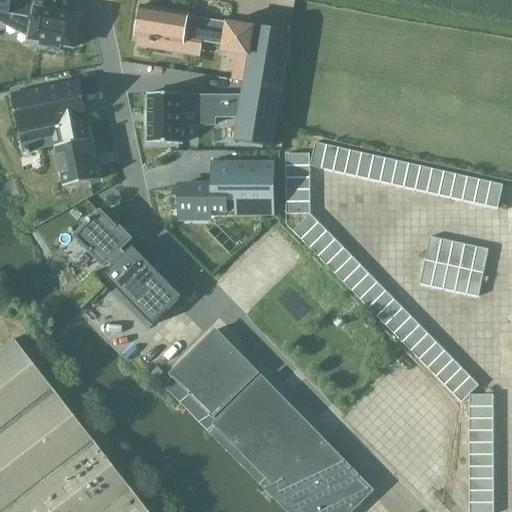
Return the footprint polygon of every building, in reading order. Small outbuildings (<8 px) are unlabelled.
[(0,0),(0,13),(28,18),(27,22),(30,22),(27,40),(40,42),(39,46),(58,49),(58,45),(71,48),(77,17),(51,12),(53,0),(0,0)] [(153,42),(153,41),(189,47),(190,41),(221,46),(221,52),(243,56),(238,81),(243,82),(280,88),(290,32),(248,25),(247,28),(227,24),(227,23),(186,17),(187,14),(139,6),(138,12),(134,15),(132,28),(135,31),(134,38),(150,40),(149,42),(153,42)] [(511,67),(501,66),(490,132),(511,136),(511,67)] [(76,82),(79,81),(79,80),(10,94),(11,96),(13,95),(21,133),(59,125),(63,145),(54,147),(54,149),(55,148),(63,186),(62,187),(62,188),(98,181),(97,179),(94,167),(90,167),(89,159),(92,158),(89,141),(89,140),(86,140),(81,117),(72,119),(69,109),(81,106),(76,82)] [(180,144),(180,110),(211,110),(211,118),(237,118),(233,146),(270,152),(280,88),(243,82),(241,97),(180,96),(180,95),(146,94),(146,144),(180,144)] [(315,143),(309,167),(321,169),(326,146),(315,143)] [(326,146),(321,169),(332,172),(338,148),(326,146)] [(338,148),(332,172),(344,174),(349,151),(338,148)] [(349,151),(344,174),(355,177),(361,153),(349,151)] [(361,153),(355,177),(367,179),(372,156),(361,153)] [(309,155),(285,155),(285,167),(309,167),(309,155)] [(372,156),(367,179),(379,182),(384,159),(372,156)] [(384,159),(379,182),(390,185),(395,161),(384,159)] [(395,161),(390,185),(402,187),(407,164),(395,161)] [(260,217),(274,217),(274,163),(211,163),(211,165),(215,165),(215,186),(179,186),(179,213),(196,213),(196,216),(210,216),(210,213),(226,213),(226,202),(260,202),(260,217)] [(407,164),(402,187),(413,190),(418,166),(407,164)] [(418,166),(413,190),(425,192),(430,169),(418,166)] [(309,167),(285,167),(285,179),(309,179),(309,167)] [(430,169),(425,192),(436,195),(441,171),(430,169)] [(441,171),(436,195),(448,197),(453,174),(441,171)] [(453,174),(448,197),(459,200),(464,177),(453,174)] [(464,177),(459,200),(471,203),(476,179),(464,177)] [(309,179),(285,179),(285,191),(309,191),(309,179)] [(476,179),(471,203),(482,205),(487,182),(476,179)] [(487,182),(482,205),(494,208),(499,184),(487,182)] [(309,191),(285,191),(285,203),(309,203),(309,191)] [(309,203),(285,203),(285,215),(309,215),(309,203)] [(111,267),(102,276),(152,326),(181,298),(131,247),(124,254),(120,250),(130,240),(115,225),(114,227),(100,213),(90,222),(88,219),(86,222),(88,224),(74,238),(103,267),(106,263),(111,267)] [(318,224),(309,215),(292,232),(301,240),(318,224)] [(309,249),(326,232),(318,224),(301,240),(309,249)] [(318,258),(335,241),(326,232),(309,249),(318,258)] [(429,238),(424,261),(436,264),(441,240),(429,238)] [(441,240),(436,264),(447,266),(452,243),(441,240)] [(343,249),(335,241),(318,258),(326,266),(343,249)] [(452,243),(447,266),(459,269),(464,245),(452,243)] [(464,245),(459,269),(471,271),(476,248),(464,245)] [(476,248),(471,271),(483,274),(488,250),(476,248)] [(343,249),(326,266),(334,275),(352,258),(343,249)] [(352,258),(334,275),(343,283),(360,266),(352,258)] [(424,261),(419,285),(430,287),(436,264),(424,261)] [(436,264),(430,287),(442,290),(447,266),(436,264)] [(343,283),(351,292),(368,275),(360,266),(343,283)] [(447,266),(442,290),(454,292),(459,269),(447,266)] [(459,269),(454,292),(466,295),(471,271),(459,269)] [(471,271),(466,295),(477,298),(483,274),(471,271)] [(377,284),(368,275),(351,292),(360,300),(377,284)] [(368,309),(385,292),(377,284),(360,300),(368,309)] [(385,292),(368,309),(376,318),(394,301),(385,292)] [(402,309),(394,301),(376,318),(385,326),(402,309)] [(393,335),(410,318),(402,309),(385,326),(393,335)] [(393,335),(402,343),(419,326),(410,318),(393,335)] [(427,335),(419,326),(402,343),(410,352),(427,335)] [(216,422),(214,419),(257,377),(214,333),(160,384),(206,432),(216,422)] [(418,360),(436,344),(427,335),(410,352),(418,360)] [(144,511),(11,342),(0,349),(0,511),(144,511)] [(444,352),(436,344),(418,360),(427,369),(444,352)] [(427,369),(435,377),(452,361),(444,352),(427,369)] [(452,361),(435,377),(444,386),(461,369),(452,361)] [(461,369),(444,386),(452,395),(469,378),(461,369)] [(461,403),(478,386),(469,378),(452,395),(461,403)] [(259,380),(206,432),(262,488),(264,486),(289,511),(352,511),(371,494),(352,475),(333,456),(315,436),(296,417),(277,398),(259,380)] [(492,396),(468,396),(468,408),(492,408),(492,396)] [(492,408),(468,408),(468,420),(492,420),(492,408)] [(492,420),(468,420),(468,432),(492,432),(492,420)] [(492,432),(468,432),(468,444),(493,444),(492,432)] [(493,444),(468,444),(469,456),(493,456),(493,444)] [(493,456),(469,456),(469,468),(493,468),(493,456)] [(493,468),(469,468),(469,480),(493,480),(493,468)] [(493,480),(469,480),(469,492),(493,492),(493,480)] [(493,492),(469,492),(469,504),(493,504),(493,492)]
